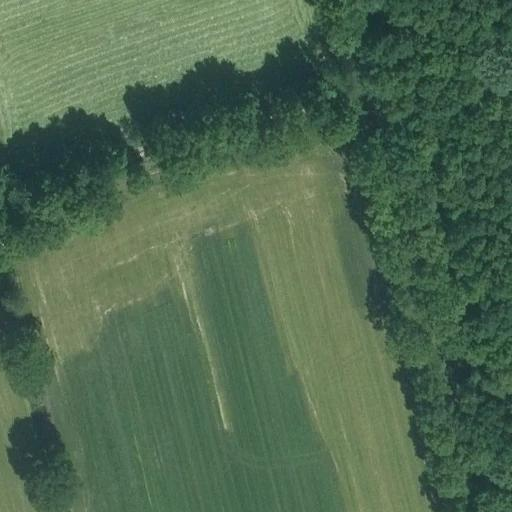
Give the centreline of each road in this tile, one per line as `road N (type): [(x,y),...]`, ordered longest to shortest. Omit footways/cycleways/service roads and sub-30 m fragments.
road 1 (unclassified): [(493,511),(370,0)]
road 2 (track): [(390,75),(133,148),(0,213)]
